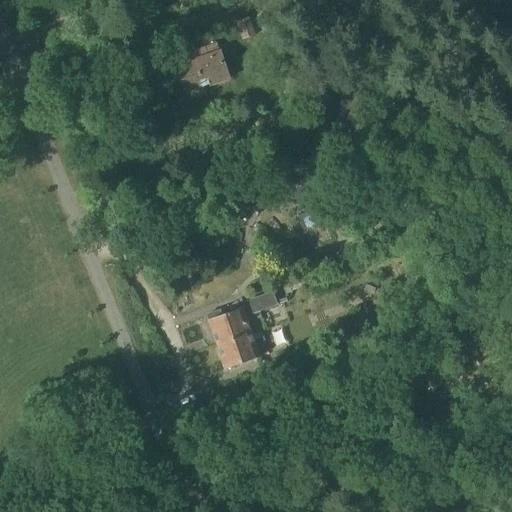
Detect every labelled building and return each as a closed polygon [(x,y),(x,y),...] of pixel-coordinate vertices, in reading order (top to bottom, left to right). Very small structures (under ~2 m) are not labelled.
[(257,16),(266,43),(279,38),(271,12),(257,16)] [(243,38),(254,35),(249,18),(238,21),(243,38)] [(186,91),(228,77),(217,45),(189,54),(192,62),(178,67),(186,91)] [(400,241),(423,227),(416,214),(419,212),(412,201),(390,214),(397,225),(392,228),(400,241)] [(243,221),(246,213),(241,206),(233,207),(230,215),(235,221),(243,221)] [(304,230),(327,220),(321,207),(298,217),(304,230)] [(289,281),(293,291),(301,288),(297,277),(289,281)] [(283,282),(287,294),(291,293),(287,281),(283,282)] [(217,341),(251,329),(248,322),(262,318),(260,312),(278,306),(277,305),(276,302),(273,292),(246,301),(248,307),(222,316),(220,310),(207,315),(210,321),(217,341)] [(263,343),(258,330),(252,333),(251,329),(217,341),(226,368),(260,356),(256,346),(263,343)] [(301,404),(313,400),(302,368),(289,373),(301,404)]
